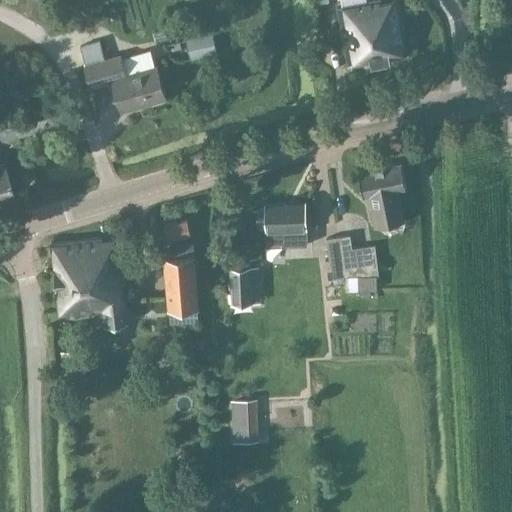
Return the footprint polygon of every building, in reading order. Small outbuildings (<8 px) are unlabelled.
[(374,0),(367,1),(378,60),(406,54),(396,0),(393,0),(381,2),(381,0),(374,0)] [(349,65),(378,60),(367,1),(354,4),(341,6),(338,7),(349,65)] [(213,32),(187,38),(192,58),(218,52),(213,32)] [(101,39),(81,44),(86,61),(105,55),(101,39)] [(166,97),(157,64),(127,72),(122,53),(85,64),(92,88),(115,81),(122,110),(166,97)] [(0,200),(14,197),(3,162),(0,162),(0,200)] [(364,195),(366,195),(368,207),(371,207),(375,227),(387,225),(404,221),(398,188),(406,187),(401,162),(359,171),(364,195)] [(284,245),(283,229),(307,227),(306,203),(265,205),(266,215),(263,215),(263,226),(266,226),(267,246),(284,245)] [(169,239),(191,233),(187,219),(165,225),(169,239)] [(350,235),(338,237),(344,274),(344,276),(351,275),(351,279),(380,275),(375,245),(352,248),(350,235)] [(328,277),(344,274),(338,237),(327,238),(330,259),(326,260),(328,277)] [(52,243),(59,314),(102,310),(104,327),(128,324),(119,239),(102,241),(101,238),(52,243)] [(200,308),(194,241),(163,244),(165,257),(163,258),(168,310),(200,308)] [(252,281),(250,247),(224,248),(225,282),(252,281)] [(79,349),(62,351),(64,378),(81,377),(79,349)] [(239,349),(223,349),(225,389),(241,388),(239,349)]
